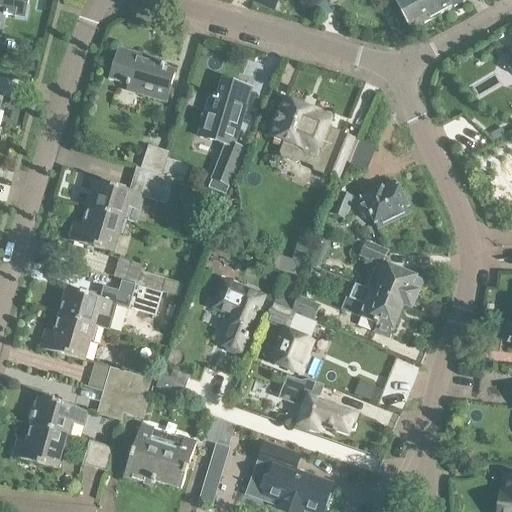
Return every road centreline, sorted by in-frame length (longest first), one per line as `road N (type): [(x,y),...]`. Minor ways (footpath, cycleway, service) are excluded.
road 1 (residential): [(408,454),(477,259),(445,169),(395,68)]
road 2 (residential): [(0,317),(31,194),(101,0)]
road 3 (residential): [(395,68),(164,0)]
road 4 (residential): [(511,6),(395,68)]
